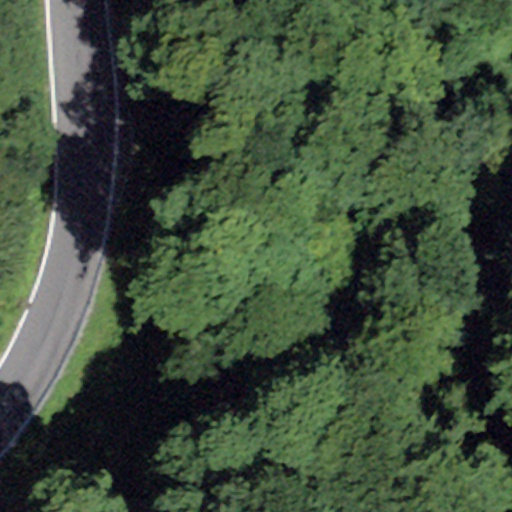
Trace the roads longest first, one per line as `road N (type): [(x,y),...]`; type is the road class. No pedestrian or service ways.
road 1 (track): [(363,0),(358,21),(506,511)]
road 2 (tertiary): [(0,419),(35,357),(76,243),(87,183),(81,0)]
